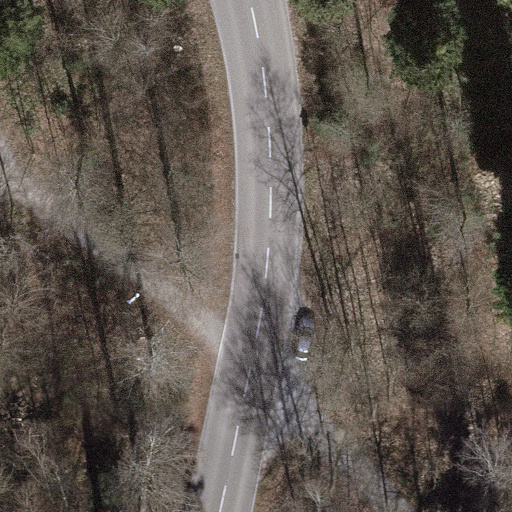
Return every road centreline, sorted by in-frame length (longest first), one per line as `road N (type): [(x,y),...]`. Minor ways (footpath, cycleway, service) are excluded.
road 1 (track): [(0,175),(141,269),(252,360),(400,511)]
road 2 (tertiary): [(220,511),(267,290),(273,209),(269,103),(251,0)]
